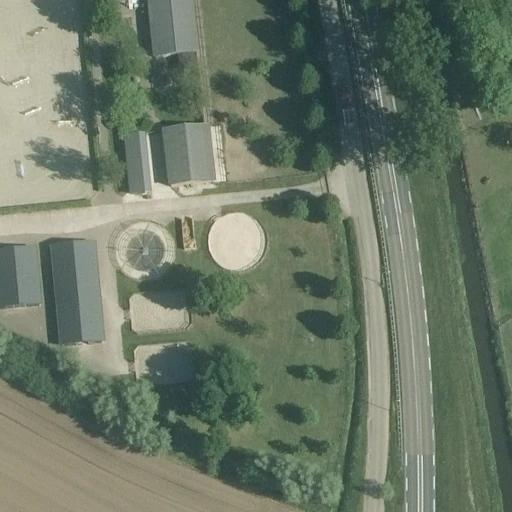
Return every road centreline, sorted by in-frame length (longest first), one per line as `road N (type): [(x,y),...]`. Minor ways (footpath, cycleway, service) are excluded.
road 1 (primary): [(419,511),(406,260),(360,0)]
road 2 (unclassified): [(328,0),(369,252),(375,511)]
